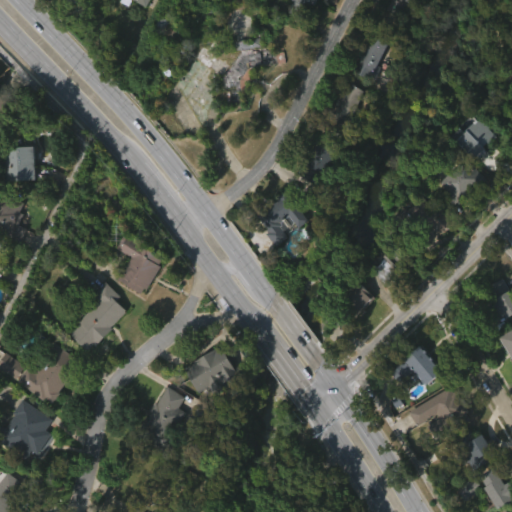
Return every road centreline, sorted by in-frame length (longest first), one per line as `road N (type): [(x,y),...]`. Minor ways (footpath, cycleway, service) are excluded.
road 1 (primary): [(271,294),(95,74),(22,0)]
road 2 (residential): [(186,236),(276,155),(358,0)]
road 3 (tertiary): [(358,367),(511,215)]
road 4 (residential): [(82,511),(115,392),(172,332)]
road 5 (primary): [(0,22),(126,163)]
road 6 (residential): [(437,287),(511,415)]
road 7 (primary): [(417,511),(339,387)]
road 8 (primary): [(320,409),(384,511)]
